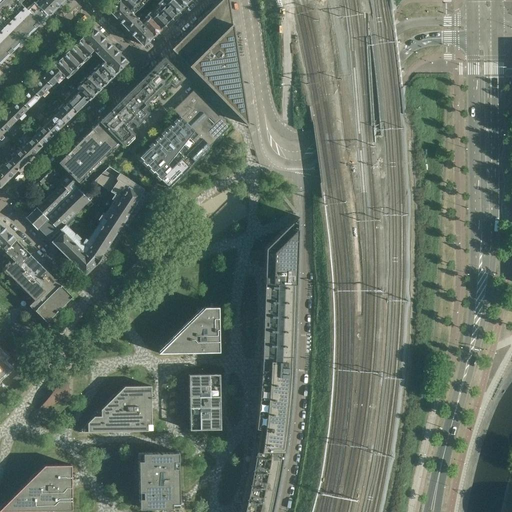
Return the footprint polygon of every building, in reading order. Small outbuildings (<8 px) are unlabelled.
[(0,0),(0,63),(40,24),(16,0),(0,0)] [(35,3),(31,0),(16,0),(40,24),(48,16),(35,3)] [(53,10),(47,3),(43,0),(41,0),(39,2),(38,1),(35,3),(48,16),(53,10)] [(53,10),(63,0),(50,0),(47,3),(53,10)] [(120,0),(119,1),(131,12),(135,8),(137,10),(142,4),(140,3),(143,0),(120,0)] [(181,8),(188,0),(165,0),(166,0),(165,0),(162,0),(158,4),(160,6),(152,14),(150,12),(147,15),(160,28),(181,8)] [(247,125),(235,43),(228,0),(222,0),(173,50),(247,125)] [(153,35),(142,24),(136,18),(131,12),(119,1),(109,11),(143,45),(143,46),(144,45),(153,35)] [(160,28),(147,15),(145,18),(146,20),(142,24),(153,35),(160,28)] [(88,46),(99,35),(93,28),(81,39),(88,46)] [(95,53),(106,41),(99,35),(88,46),(93,50),(95,53)] [(93,50),(88,46),(81,39),(74,46),(87,58),(90,56),(89,54),(93,50)] [(102,59),(113,48),(106,41),(95,53),(102,59)] [(87,58),(74,46),(68,52),(79,64),(83,60),(84,61),(87,58)] [(108,66),(120,55),(113,48),(102,59),(104,62),(108,66)] [(79,64),(68,52),(61,59),(74,72),(76,69),(75,68),(79,64)] [(115,73),(127,62),(120,55),(108,66),(115,73)] [(146,103),(164,86),(165,88),(170,83),(174,88),(180,83),(179,83),(180,82),(172,74),(176,70),(164,58),(152,70),(121,100),(141,120),(148,114),(144,109),(148,105),(146,103)] [(74,72),(61,59),(54,66),(62,74),(65,77),(69,73),(71,75),(74,72)] [(115,73),(108,66),(104,62),(100,66),(98,64),(96,67),(108,80),(115,73)] [(50,86),(62,74),(54,66),(42,78),(50,86)] [(108,80),(96,67),(93,70),(94,71),(90,75),(101,86),(108,80)] [(184,78),(176,70),(172,74),(180,82),(184,78)] [(101,86),(90,75),(86,79),(85,78),(82,80),(95,93),(101,86)] [(39,98),(50,86),(42,78),(30,89),(39,98)] [(95,93),(82,80),(79,83),(80,85),(76,89),(79,92),(88,100),(95,93)] [(27,109),(39,98),(30,89),(19,101),(27,109)] [(194,90),(173,110),(180,117),(181,117),(202,96),(195,89),(194,90)] [(76,112),(88,100),(79,92),(67,103),(76,112)] [(202,96),(181,117),(188,124),(209,103),(208,102),(202,96)] [(126,126),(132,121),(136,126),(141,121),(141,120),(121,100),(100,122),(119,141),(122,145),(134,134),(126,126)] [(16,121),(27,109),(19,101),(7,112),(16,121)] [(64,123),(76,112),(67,103),(56,115),(64,123)] [(209,103),(188,124),(199,135),(194,140),(195,142),(197,144),(202,138),(210,146),(217,138),(203,124),(216,111),(209,103)] [(216,111),(203,124),(217,138),(231,125),(216,111)] [(0,127),(4,132),(16,121),(7,112),(0,119),(0,127)] [(53,135),(64,123),(56,115),(44,126),(53,135)] [(180,117),(174,123),(192,142),(194,140),(199,135),(188,124),(181,117),(180,117)] [(98,162),(119,141),(100,122),(79,142),(98,162)] [(174,123),(168,129),(188,149),(194,143),(192,142),(174,123)] [(41,146),(53,135),(44,126),(33,138),(41,146)] [(168,129),(162,135),(183,157),(187,154),(185,152),(188,149),(168,129)] [(162,135),(156,141),(177,163),(183,157),(162,135)] [(30,158),(41,146),(33,138),(21,149),(30,158)] [(171,169),(161,180),(160,180),(168,188),(190,167),(184,160),(190,154),(196,160),(210,147),(210,146),(202,138),(197,144),(195,142),(194,143),(188,149),(185,152),(187,154),(183,157),(177,163),(171,169)] [(150,147),(157,155),(164,162),(171,169),(177,163),(156,141),(150,147)] [(77,182),(98,162),(79,142),(58,163),(67,172),(77,182)] [(150,148),(139,158),(146,166),(157,155),(150,147),(150,148)] [(18,169),(30,158),(21,149),(10,161),(18,169)] [(157,155),(146,166),(153,173),(164,162),(157,155)] [(0,173),(7,180),(18,169),(10,161),(0,170),(0,173)] [(164,162),(153,173),(160,180),(161,180),(160,180),(171,169),(164,162)] [(102,255),(119,229),(119,230),(126,218),(141,195),(144,189),(109,166),(94,181),(115,194),(111,200),(113,201),(105,214),(103,212),(98,219),(100,221),(88,240),(85,239),(82,244),(78,240),(80,238),(76,234),(75,234),(65,224),(60,229),(62,231),(51,242),(85,275),(96,265),(97,263),(98,263),(101,258),(101,257),(102,256),(102,255)] [(80,185),(77,182),(67,172),(58,181),(61,184),(53,192),(62,202),(80,185)] [(65,224),(92,198),(80,185),(62,202),(37,227),(50,239),(60,229),(65,224)] [(37,227),(62,202),(53,192),(27,218),(37,227)] [(271,511),(273,506),(276,491),(279,475),(280,466),(281,460),(284,446),(286,431),(287,416),(288,407),(289,402),(290,387),(291,372),(292,354),(292,348),(293,348),(294,299),(294,285),(297,216),(281,231),(264,248),(263,267),(260,351),(260,369),(259,384),(257,403),(257,409),(256,418),(255,421),(254,427),(253,441),(250,456),(248,470),(245,485),(241,504),(240,507),(239,511),(238,511),(271,511)] [(4,251),(15,240),(7,231),(0,237),(0,247),(4,251)] [(60,285),(53,278),(30,255),(15,240),(4,251),(14,261),(4,270),(34,300),(29,306),(35,312),(35,311),(46,322),(72,297),(60,285)] [(219,352),(218,307),(204,307),(195,316),(194,315),(188,321),(189,322),(165,346),(164,345),(158,350),(159,351),(158,353),(189,353),(209,352),(219,352)] [(0,377),(9,368),(2,361),(6,358),(0,351),(0,377)] [(220,407),(220,397),(219,380),(219,374),(188,375),(189,430),(220,429),(220,425),(220,421),(220,408),(220,407)] [(151,393),(151,386),(124,386),(87,423),(88,432),(108,432),(131,431),(147,431),(147,424),(151,424),(151,409),(151,393)] [(178,457),(178,452),(173,452),(157,453),(138,453),(138,476),(138,480),(139,508),(157,508),(162,508),(179,508),(179,497),(178,463),(178,457)] [(55,510),(72,510),(71,487),(71,475),(71,465),(44,465),(0,509),(0,511),(39,510),(55,510)]
